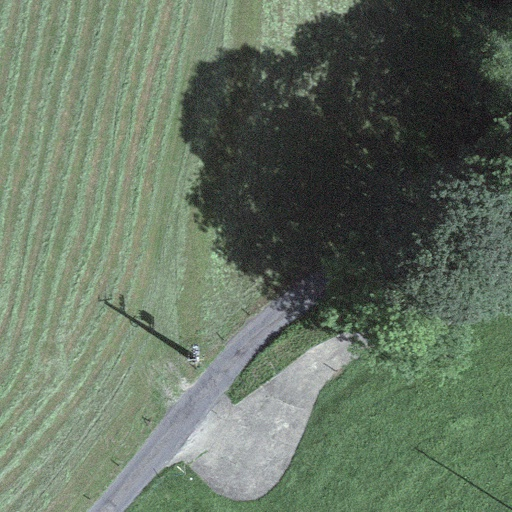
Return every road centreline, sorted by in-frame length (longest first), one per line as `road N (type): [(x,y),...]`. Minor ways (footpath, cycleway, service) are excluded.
road 1 (unclassified): [(511,154),(277,320),(105,511)]
road 2 (track): [(511,289),(407,319),(314,361),(274,434),(241,452),(212,440),(193,412)]
